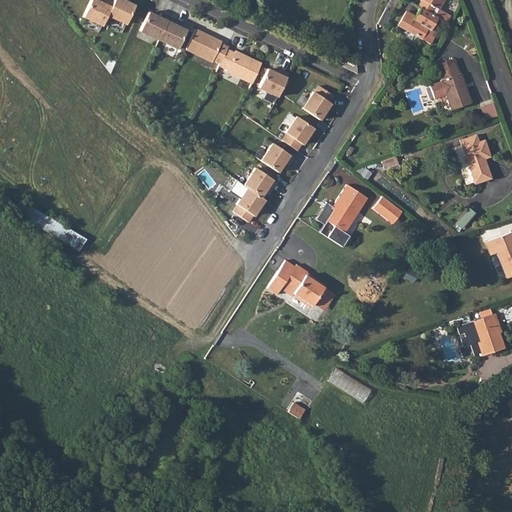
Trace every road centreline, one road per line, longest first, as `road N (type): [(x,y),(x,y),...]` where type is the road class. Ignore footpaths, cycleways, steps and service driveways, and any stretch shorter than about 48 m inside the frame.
road 1 (residential): [(367,88),(196,350)]
road 2 (residential): [(367,88),(191,0)]
